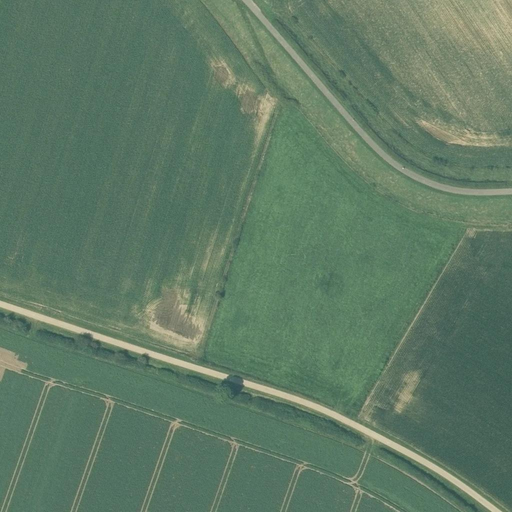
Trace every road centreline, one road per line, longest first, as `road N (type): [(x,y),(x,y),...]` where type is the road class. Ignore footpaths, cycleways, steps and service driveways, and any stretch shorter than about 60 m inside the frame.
road 1 (unclassified): [(495,511),(350,423),(0,301)]
road 2 (unclassified): [(511,191),(452,190),(393,163),(245,0)]
